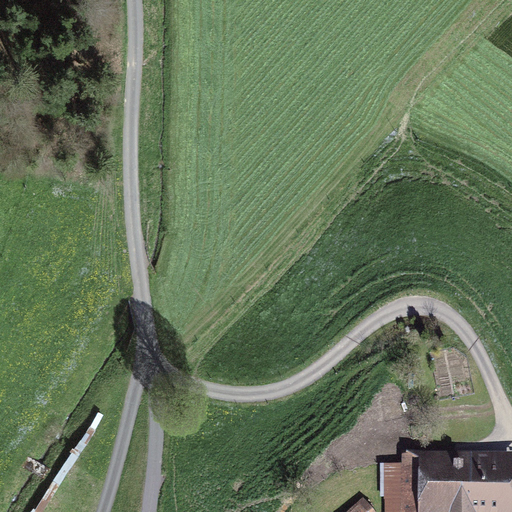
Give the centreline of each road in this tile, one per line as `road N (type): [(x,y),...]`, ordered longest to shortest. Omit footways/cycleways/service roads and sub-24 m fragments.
road 1 (unclassified): [(147,340),(132,229),(134,0)]
road 2 (unclassified): [(102,511),(147,340)]
road 3 (unclassified): [(148,511),(157,417),(147,340)]
